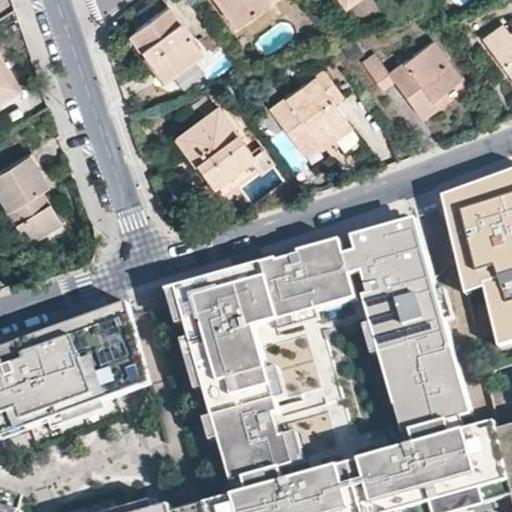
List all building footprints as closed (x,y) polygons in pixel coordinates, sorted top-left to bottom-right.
[(216,0),(235,26),(271,0),(216,0)] [(129,33),(150,63),(154,60),(168,78),(202,53),(168,5),(129,33)] [(481,38),(511,79),(511,31),(509,33),(501,23),(481,38)] [(460,80),(432,41),(390,72),(375,53),(362,62),(381,88),(392,80),(421,117),(436,106),(432,100),(460,80)] [(0,100),(20,88),(0,55),(0,100)] [(154,60),(150,63),(163,81),(168,78),(154,60)] [(335,139),(351,127),(333,102),(343,95),(322,67),(268,109),(301,153),(315,143),(329,132),(335,139)] [(180,132),(195,153),(191,156),(211,185),(249,158),(254,155),(218,105),(180,132)] [(191,156),(195,153),(180,132),(175,135),(187,152),(191,156)] [(335,139),(329,132),(315,143),(320,150),(335,139)] [(254,155),(249,158),(258,172),(271,163),(261,149),(254,155)] [(0,198),(28,244),(62,223),(43,189),(49,185),(30,154),(0,172),(0,198)] [(511,187),(451,205),(479,301),(499,295),(511,338),(511,187)] [(427,254),(418,220),(408,223),(418,257),(427,254)] [(432,307),(429,296),(439,293),(427,254),(418,257),(408,223),(353,239),(357,250),(370,296),(373,309),(369,310),(382,358),(392,356),(395,365),(385,368),(396,407),(405,405),(413,431),(404,434),(408,449),(396,452),(357,463),(371,511),(446,511),(511,493),(511,484),(502,442),(499,430),(498,425),(478,431),(454,438),(450,424),(474,417),(455,350),(447,323),(442,304),(432,307)] [(345,254),(342,242),(325,247),(328,258),(319,261),(315,250),(299,254),(300,257),(245,272),(248,282),(261,328),(276,324),(275,320),(299,313),(300,317),(316,312),(343,304),(358,300),(345,254)] [(328,258),(325,247),(315,250),(319,261),(328,258)] [(370,296),(357,250),(345,254),(358,300),(370,296)] [(355,511),(343,467),(305,478),(292,482),(288,468),(294,467),(285,436),(280,438),(270,403),(275,401),(266,370),(257,342),(253,343),(249,331),(236,285),(233,276),(176,292),(185,324),(190,340),(196,362),(201,379),(204,389),(213,420),(219,443),(231,484),(243,480),(247,494),(235,497),(208,505),(209,511),(355,511)] [(261,328),(248,282),(236,285),(249,331),(261,328)] [(185,324),(176,292),(167,294),(176,326),(185,324)] [(452,321),(443,292),(439,293),(429,296),(432,307),(442,304),(447,323),(452,321)] [(0,439),(153,382),(132,304),(95,317),(98,327),(65,339),(31,351),(29,346),(17,351),(15,347),(0,352),(0,511),(209,511),(208,505),(204,506),(182,511),(178,511),(177,505),(153,511),(129,511),(128,509),(116,511),(19,511),(20,509),(0,503),(0,439)] [(319,320),(346,312),(343,304),(316,312),(319,320)] [(302,325),(300,317),(299,313),(275,320),(276,324),(278,332),(302,325)] [(65,339),(98,327),(95,317),(61,330),(65,339)] [(31,351),(65,339),(61,330),(15,347),(17,351),(29,346),(31,351)] [(196,362),(190,340),(180,342),(187,365),(196,362)] [(395,365),(392,356),(382,358),(385,368),(395,365)] [(201,379),(196,362),(187,365),(192,382),(201,379)] [(282,399),(273,369),(266,370),(275,401),(282,399)] [(413,431),(405,405),(396,407),(404,434),(413,431)] [(478,431),(474,417),(450,424),(454,438),(478,431)] [(219,443),(213,420),(204,423),(210,445),(219,443)] [(511,427),(511,428),(511,431),(511,439),(502,442),(511,484),(511,427)] [(511,439),(511,431),(511,428),(499,430),(502,442),(511,439)] [(305,478),(292,434),(285,436),(294,467),(288,468),(292,482),(305,478)] [(408,449),(404,434),(392,438),(396,452),(408,449)] [(371,511),(357,463),(343,467),(355,511),(371,511)] [(247,494),(243,480),(231,484),(235,497),(247,494)] [(463,511),(511,498),(511,493),(446,511),(463,511)]
